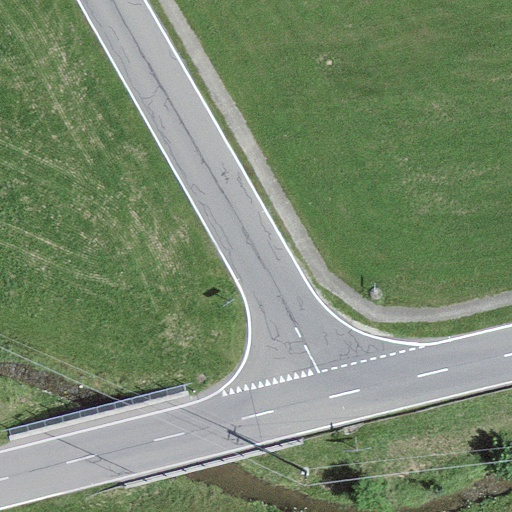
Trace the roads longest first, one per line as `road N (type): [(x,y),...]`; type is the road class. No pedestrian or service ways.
road 1 (tertiary): [(336,394),(117,0)]
road 2 (secondary): [(336,394),(0,480)]
road 3 (secondary): [(511,355),(336,394)]
